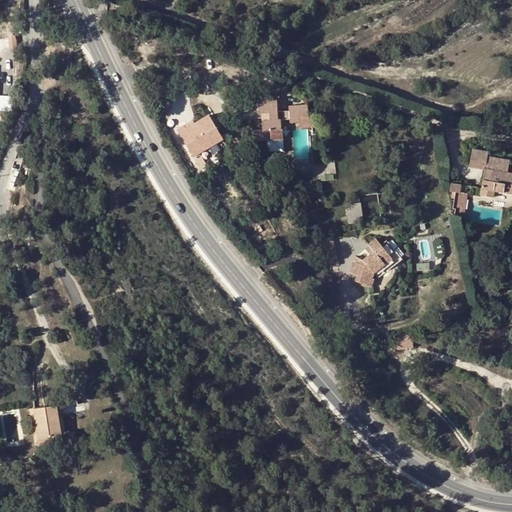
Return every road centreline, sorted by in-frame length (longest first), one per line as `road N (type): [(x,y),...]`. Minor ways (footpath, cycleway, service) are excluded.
road 1 (tertiary): [(511,500),(433,476),(373,433),(306,362),(174,199),(75,0)]
road 2 (unclassified): [(135,511),(143,479),(130,426),(38,204),(29,25)]
road 3 (unclassified): [(29,25),(25,107),(5,177)]
